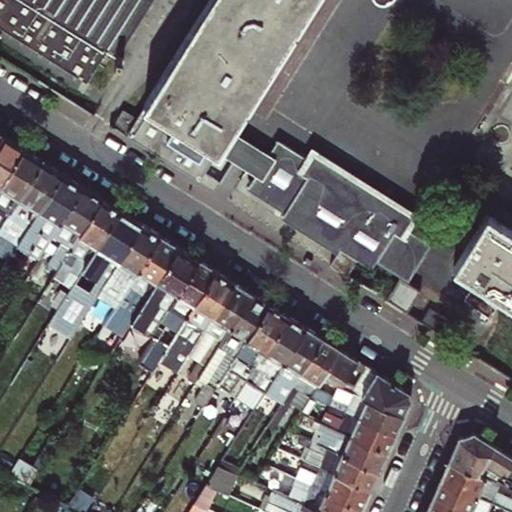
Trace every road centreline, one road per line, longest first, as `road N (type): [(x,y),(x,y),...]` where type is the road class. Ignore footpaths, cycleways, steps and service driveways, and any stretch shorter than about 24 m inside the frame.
road 1 (residential): [(0,92),(451,380)]
road 2 (residential): [(392,511),(451,380)]
